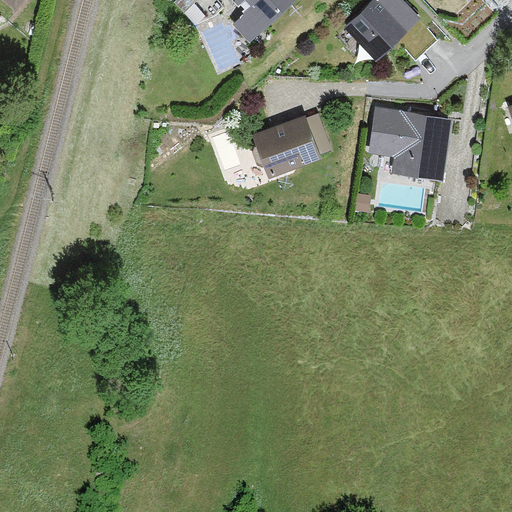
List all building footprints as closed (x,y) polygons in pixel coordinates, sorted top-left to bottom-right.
[(182,0),(205,23),(228,0),(182,0)] [(244,0),(233,11),(260,37),(297,0),(244,0)] [(416,0),(368,0),(348,17),(383,58),(431,17),(416,0)] [(457,108),(379,99),(373,147),(398,150),(396,170),(450,176),(457,108)] [(311,107),(256,131),(277,177),(332,153),(311,107)]
